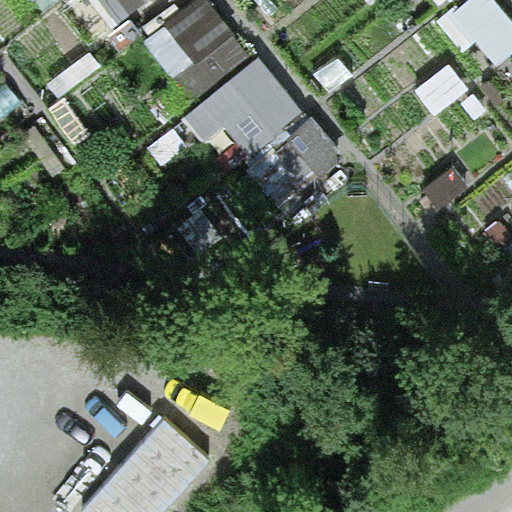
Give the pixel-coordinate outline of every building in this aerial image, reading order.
[(105,0),(126,25),(157,0),(105,0)] [(176,75),(204,56),(219,78),(254,55),(217,0),(202,0),(149,36),(176,75)] [(489,68),(511,52),(511,9),(505,0),(464,0),(449,11),(489,68)] [(206,140),(232,124),(281,202),(343,164),(273,50),(185,105),(206,140)] [(81,501),(91,511),(165,511),(216,463),(171,415),(81,501)]
